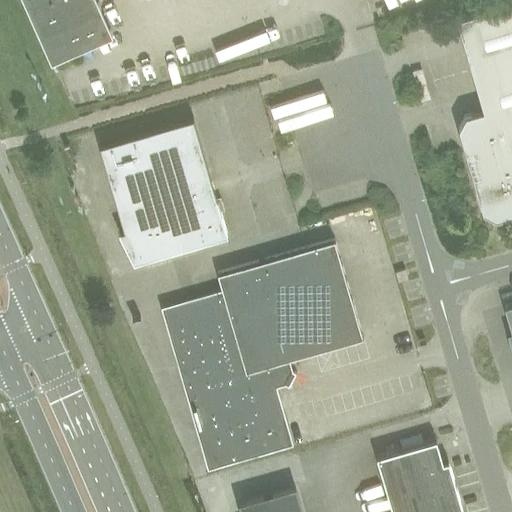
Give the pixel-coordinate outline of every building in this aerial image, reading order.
[(113,32),(98,0),(25,0),(52,60),(113,32)] [(511,0),(457,17),(484,109),(466,114),(459,127),(484,210),(496,217),(511,212),(511,0)] [(87,92),(113,80),(109,71),(83,84),(87,92)] [(424,72),(415,74),(423,102),(432,100),(424,72)] [(117,229),(133,261),(227,233),(193,116),(99,144),(123,225),(117,229)] [(166,307),(202,433),(210,462),(289,440),(273,385),(283,382),(286,384),(296,371),(293,369),(289,357),(363,336),(335,238),(218,272),(223,291),(166,307)] [(408,278),(405,268),(396,271),(399,280),(408,278)] [(443,461),(436,437),(377,454),(393,511),(458,511),(457,508),(462,506),(448,459),(443,461)] [(302,511),(295,486),(241,502),(243,511),(302,511)]
